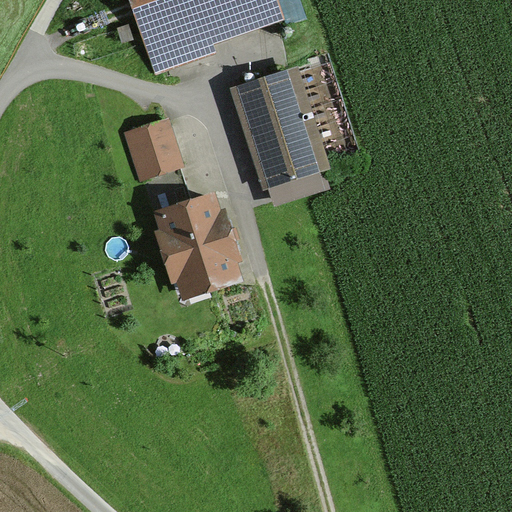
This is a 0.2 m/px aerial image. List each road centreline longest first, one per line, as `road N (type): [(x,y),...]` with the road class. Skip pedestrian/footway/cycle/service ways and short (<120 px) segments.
road 1 (track): [(240,187),(332,511)]
road 2 (track): [(240,187),(195,122),(170,104),(76,75),(41,77),(15,88),(0,107)]
road 3 (unclassified): [(0,415),(104,511)]
